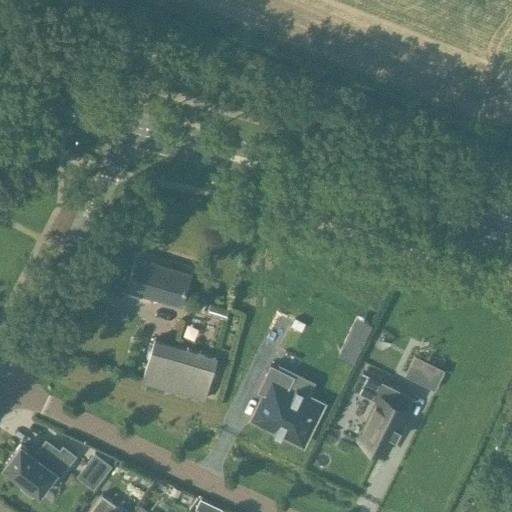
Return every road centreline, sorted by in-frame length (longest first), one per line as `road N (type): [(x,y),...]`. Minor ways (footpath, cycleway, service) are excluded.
road 1 (unclassified): [(511,186),(38,0)]
road 2 (tertiary): [(511,239),(134,127)]
road 3 (residential): [(8,389),(134,127)]
road 4 (residential): [(8,389),(260,511)]
road 5 (tertiary): [(134,127),(0,88)]
